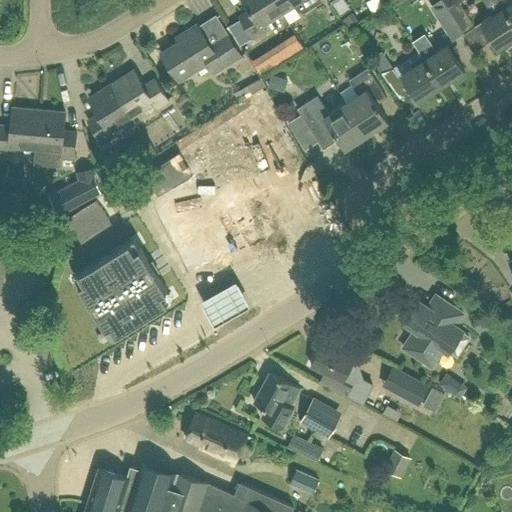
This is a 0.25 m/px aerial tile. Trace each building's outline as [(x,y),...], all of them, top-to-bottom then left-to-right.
[(262,25),(282,12),(274,0),(242,0),(249,11),(240,17),(254,39),(265,32),(262,25)] [(274,0),(282,12),(294,5),(297,9),(301,10),(316,0),(274,0)] [(447,8),(442,0),(441,0),(432,6),(454,39),(475,25),(459,1),(447,8)] [(499,47),(511,38),(511,19),(499,0),(483,0),(493,14),(482,21),(499,47)] [(511,0),(499,0),(511,19),(511,0)] [(210,44),(197,23),(175,36),(177,41),(161,51),(179,80),(208,62),(215,72),(241,56),(227,34),(210,44)] [(434,47),(422,55),(442,85),(465,70),(447,43),(436,50),(434,47)] [(419,100),(442,85),(422,55),(411,62),(413,65),(398,75),(382,50),(372,57),(388,82),(399,99),(412,90),(419,100)] [(346,101),(367,133),(390,119),(379,102),(387,96),(367,67),(349,79),(358,93),(346,101)] [(133,69),(110,83),(131,116),(154,102),(157,108),(168,101),(154,78),(143,85),(133,69)] [(109,130),(131,116),(110,83),(88,97),(98,113),(87,119),(102,142),(113,135),(109,130)] [(367,133),(346,101),(329,112),(318,95),(298,108),(324,148),(340,138),(346,148),(367,133)] [(35,148),(39,109),(12,106),(11,125),(0,124),(0,151),(8,153),(8,146),(35,148)] [(39,109),(35,148),(36,148),(35,162),(59,165),(60,157),(74,158),(76,132),(64,130),(65,111),(39,109)] [(183,110),(149,127),(158,146),(193,129),(183,110)] [(77,179),(47,195),(58,215),(99,193),(92,172),(76,176),(77,179)] [(95,200),(66,219),(81,244),(111,225),(95,200)] [(177,239),(189,273),(269,245),(258,212),(177,239)] [(129,239),(78,271),(83,280),(78,283),(105,326),(110,323),(116,332),(167,300),(162,291),(167,288),(140,245),(135,248),(129,239)] [(242,280),(204,299),(217,323),(254,305),(242,280)] [(454,327),(456,324),(455,324),(463,312),(436,294),(428,306),(420,300),(414,308),(410,309),(405,316),(406,320),(405,322),(415,329),(403,346),(425,361),(437,344),(441,347),(443,344),(450,349),(462,332),(454,327)] [(68,345),(75,370),(86,367),(79,342),(68,345)] [(354,359),(321,342),(311,364),(325,371),(320,380),(347,395),(353,383),(344,378),(354,359)] [(439,388),(387,361),(377,380),(430,407),(439,388)] [(300,388),(270,372),(254,402),(266,408),(262,416),(284,428),(294,408),(291,406),(300,388)] [(313,396),(299,420),(327,436),(332,428),(337,419),(341,413),(313,396)] [(247,434),(195,411),(184,437),(207,447),(205,451),(225,459),(224,461),(233,465),(247,434)] [(322,448),(292,433),(285,446),(315,461),(322,448)] [(403,466),(391,459),(381,476),(394,483),(403,466)] [(87,503),(116,511),(118,511),(119,510),(125,511),(290,511),(294,505),(239,481),(234,492),(208,481),(177,471),(174,480),(132,467),(129,477),(99,468),(87,503)] [(316,478),(294,468),(287,483),(310,493),(316,478)] [(118,511),(116,511),(87,503),(84,511),(125,511),(119,510),(118,511)]
